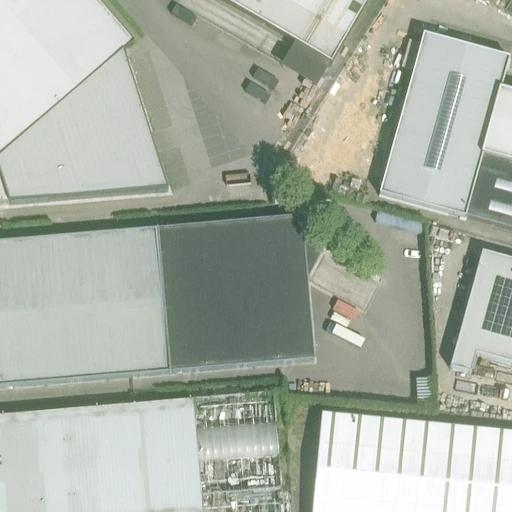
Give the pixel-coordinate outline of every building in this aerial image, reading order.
[(0,0),(0,205),(9,205),(167,192),(123,54),(134,45),(95,0),(0,0)] [(219,0),(331,65),(368,0),(219,0)] [(511,231),(511,95),(501,92),(509,61),(425,38),(381,196),(466,219),(511,231)] [(306,283),(321,253),(303,244),(301,219),(0,244),(0,389),(313,363),(306,283)] [(511,263),(482,255),(450,370),(471,376),(476,357),(511,366),(511,263)] [(202,511),(193,403),(1,420),(2,429),(0,428),(0,511),(202,511)] [(511,511),(511,436),(322,417),(312,511),(511,511)]
